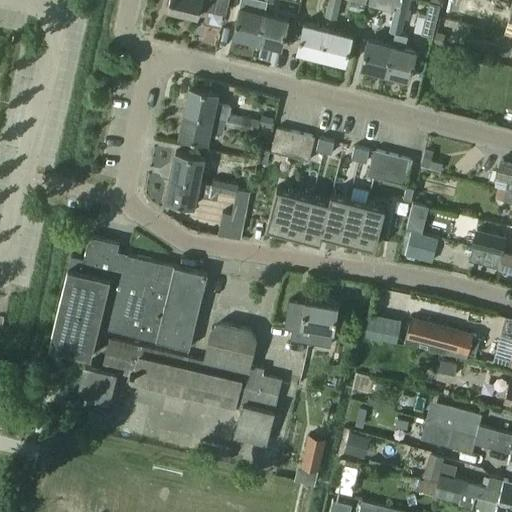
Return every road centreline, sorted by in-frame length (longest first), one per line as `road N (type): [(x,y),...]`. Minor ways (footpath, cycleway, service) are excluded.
road 1 (residential): [(511,303),(406,277),(189,243),(138,215),(126,185),(154,54)]
road 2 (residential): [(511,144),(154,54)]
